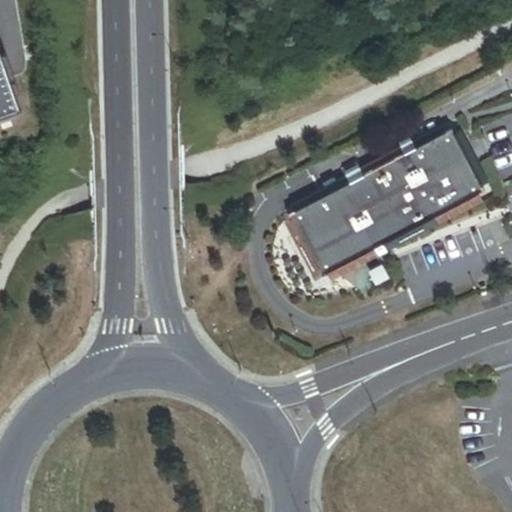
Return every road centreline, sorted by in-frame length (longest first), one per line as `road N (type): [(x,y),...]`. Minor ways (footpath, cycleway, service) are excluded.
road 1 (secondary): [(189,366),(153,282),(135,148)]
road 2 (secondary): [(135,148),(118,324),(105,364)]
road 3 (secondary): [(105,364),(46,395),(23,420),(0,468)]
road 4 (secondary): [(135,148),(132,0)]
road 5 (unclassified): [(393,368),(249,400)]
road 6 (unclassified): [(291,470),(393,368)]
road 7 (unclassified): [(393,368),(511,323)]
